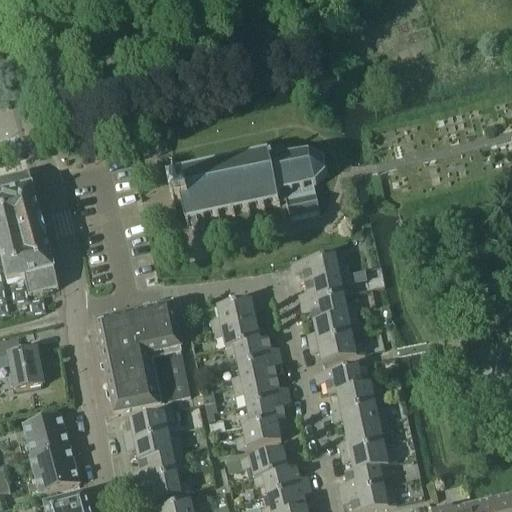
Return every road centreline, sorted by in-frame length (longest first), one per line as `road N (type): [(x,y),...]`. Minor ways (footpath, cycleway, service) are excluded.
road 1 (residential): [(331,511),(280,284),(72,313)]
road 2 (unclassified): [(26,101),(81,77),(253,28)]
road 3 (tertiary): [(72,313),(64,229),(26,101)]
road 4 (tertiary): [(109,511),(72,313)]
